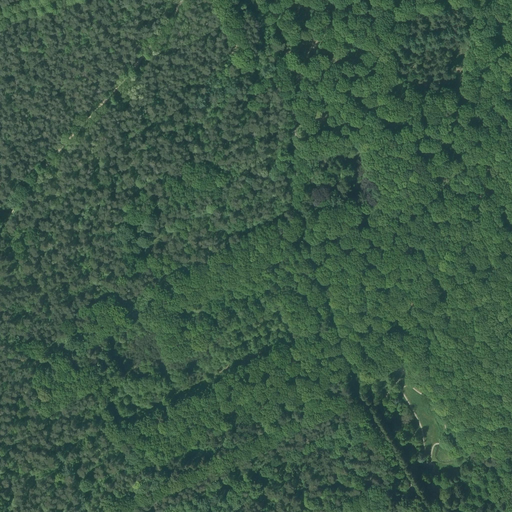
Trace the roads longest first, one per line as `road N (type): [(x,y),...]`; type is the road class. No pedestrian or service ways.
road 1 (track): [(286,56),(122,141),(164,222),(162,282),(43,344),(0,357)]
road 2 (track): [(419,497),(346,368),(300,197),(293,87)]
road 3 (track): [(0,230),(130,78),(185,0)]
